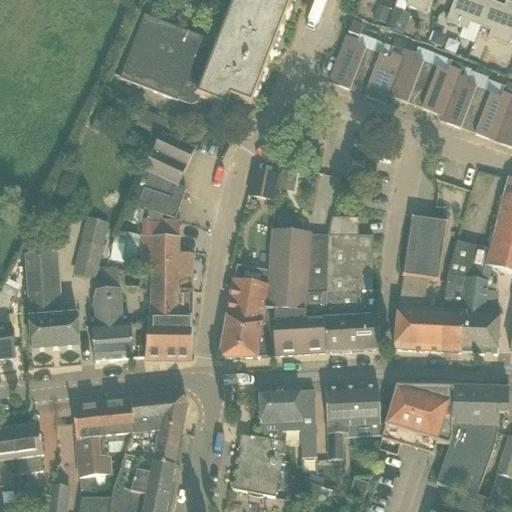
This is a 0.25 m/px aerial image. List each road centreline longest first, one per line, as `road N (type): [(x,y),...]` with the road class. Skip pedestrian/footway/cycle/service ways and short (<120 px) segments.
road 1 (residential): [(201,381),(242,158),(280,121),(293,89)]
road 2 (residential): [(388,373),(390,250),(416,132)]
road 3 (tertiary): [(201,381),(0,400)]
road 4 (residential): [(201,381),(388,373)]
road 5 (residential): [(403,511),(445,375)]
road 6 (tertiary): [(191,511),(212,404),(201,381)]
road 7 (residential): [(416,132),(293,89)]
